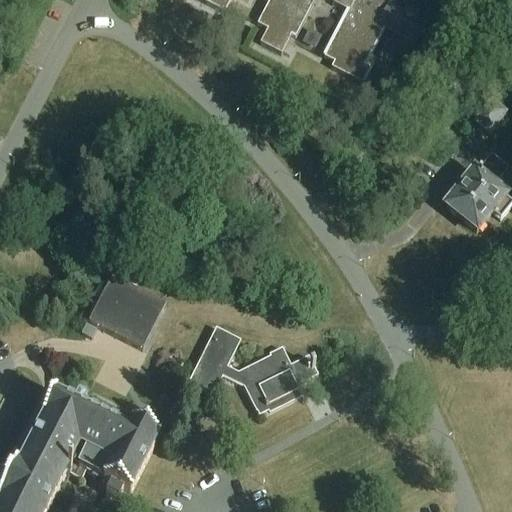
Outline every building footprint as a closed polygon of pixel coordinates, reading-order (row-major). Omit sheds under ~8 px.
[(281,58),(296,30),(300,32),(316,0),(320,0),(347,14),(323,61),(333,66),(330,71),(362,87),(365,81),(370,72),(365,69),(383,32),(415,49),(426,28),(388,8),(392,0),(192,0),(224,16),(232,0),(271,0),(257,28),(266,33),(259,47),(281,58)] [(488,135),(503,116),(490,106),(475,124),(488,135)] [(499,223),(511,207),(503,201),(504,200),(491,189),(506,171),(491,159),(476,177),(474,175),(445,211),(475,236),(491,216),(499,223)] [(163,308),(111,280),(87,326),(140,353),(163,308)] [(86,329),(81,338),(91,342),(95,333),(86,329)] [(243,390),(244,392),(242,393),(255,418),(267,411),(269,415),(300,399),(289,378),(299,372),(306,385),(317,379),(308,360),(290,369),(281,352),(271,357),(272,359),(237,378),(223,371),(236,345),(215,335),(188,388),(209,399),(219,378),(243,390)] [(127,498),(160,433),(134,419),(126,435),(81,412),(84,406),(84,403),(78,400),(75,401),(71,409),(52,399),(39,423),(42,425),(18,472),(13,470),(0,495),(0,511),(45,511),(65,476),(78,482),(82,474),(100,483),(100,484),(107,488),(102,498),(115,504),(119,495),(127,498)]
